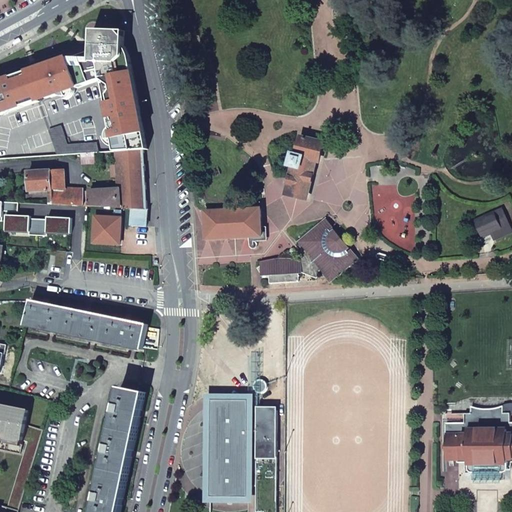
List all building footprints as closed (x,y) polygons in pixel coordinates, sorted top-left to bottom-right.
[(0,81),(0,114),(102,80),(116,152),(117,152),(144,149),(148,149),(131,58),(127,47),(121,40),(114,35),(107,32),(98,30),(93,29),(93,36),(92,49),(0,81)] [(126,31),(93,29),(98,30),(107,32),(114,35),(121,40),(127,47),(131,58),(126,31)] [(58,156),(99,153),(97,143),(68,145),(61,126),(49,131),(58,156)] [(320,163),(325,142),(303,136),(299,153),(294,152),(290,167),(295,168),(289,195),(307,199),(317,162),(320,163)] [(148,209),(144,149),(117,152),(118,155),(120,188),(122,208),(133,208),(148,209)] [(29,173),(29,174),(31,191),(52,190),(54,204),(58,204),(86,206),(85,198),(85,189),(67,189),(65,170),(29,173)] [(122,208),(120,188),(91,191),(92,198),(93,206),(122,208)] [(19,203),(0,201),(0,221),(3,221),(4,211),(19,212),(19,203)] [(147,226),(148,209),(133,208),(133,226),(147,226)] [(496,242),(511,233),(511,226),(502,208),(476,221),(485,238),(493,235),(496,242)] [(263,237),(261,209),(207,212),(208,239),(263,237)] [(49,233),(72,234),(73,219),(49,217),(49,220),(32,219),(32,216),(7,215),(7,231),(31,232),(30,236),(48,237),(49,233)] [(123,218),(96,217),(95,243),(121,244),(123,218)] [(316,220),(314,223),(322,230),(324,227),(316,220)] [(328,281),(350,257),(342,250),(340,247),(342,245),(326,230),(324,232),(322,230),(314,223),(292,244),(293,245),(291,247),(296,251),(293,254),(291,256),(295,260),(273,261),(272,260),(256,261),(255,276),(263,275),(264,284),(293,283),(293,273),(297,273),(297,270),(305,273),(306,277),(312,279),(316,269),(328,281)] [(342,250),(350,257),(352,255),(344,247),(342,250)] [(149,324),(33,300),(27,326),(144,350),(149,324)] [(122,511),(147,393),(122,387),(96,511),(122,511)] [(219,402),(219,412),(243,412),(243,402),(219,402)] [(0,435),(9,437),(24,441),(27,425),(30,411),(1,405),(0,407),(0,406),(0,435)] [(213,406),(212,492),(220,495),(228,496),(236,496),(246,494),(250,493),(249,492),(252,491),(253,489),(254,487),(258,487),(257,511),(278,511),(279,411),(275,411),(275,407),(258,407),(258,411),(250,411),(250,406),(243,412),(219,412),(213,406)] [(511,416),(498,417),(496,415),(492,413),(489,413),(486,413),(483,415),(480,417),(465,417),(465,424),(448,424),(448,460),(476,460),(476,474),(501,474),(501,460),(511,460),(511,416)] [(20,511),(45,430),(27,425),(24,441),(31,442),(9,511),(20,511)] [(24,441),(9,437),(7,443),(23,447),(24,441)]
